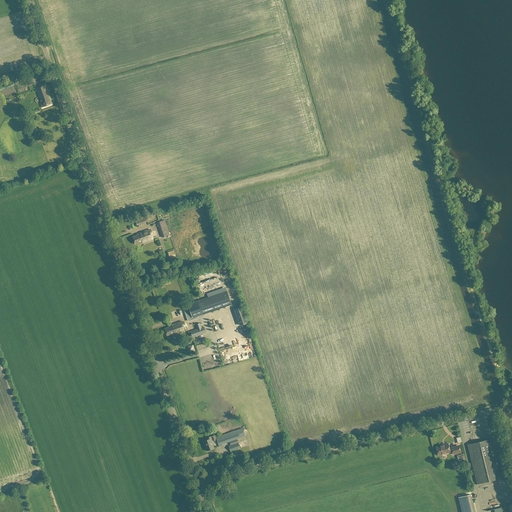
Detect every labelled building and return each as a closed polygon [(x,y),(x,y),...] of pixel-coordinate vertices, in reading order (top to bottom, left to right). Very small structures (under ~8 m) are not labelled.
[(34,83),(30,73),(25,75),(28,85),(34,83)] [(41,102),(40,103),(42,108),(51,104),(44,84),(35,87),(41,102)] [(167,228),(166,228),(164,221),(156,223),(159,231),(159,230),(160,233),(161,238),(169,235),(167,228)] [(149,230),(136,234),(136,236),(132,237),(134,245),(142,242),(142,243),(152,240),(149,230)] [(211,282),(221,280),(220,275),(222,274),(221,270),(214,272),(214,273),(203,276),(204,281),(210,279),(211,282)] [(187,305),(183,307),(188,322),(195,319),(195,317),(202,314),(231,305),(227,292),(208,298),(198,301),(187,305)] [(181,321),(168,326),(168,327),(164,329),(167,336),(174,334),(174,335),(185,332),(181,321)] [(203,327),(201,328),(200,324),(195,325),(197,330),(190,332),(192,338),(205,333),(203,327)] [(244,437),(242,429),(216,438),(218,446),(244,437)] [(207,440),(203,442),(206,451),(214,448),(212,443),(212,442),(210,437),(206,438),(207,440)] [(491,439),(467,445),(477,484),(501,479),(491,439)] [(240,449),(237,443),(228,446),(230,452),(240,449)] [(460,453),(459,447),(451,449),(449,449),(448,444),(447,444),(445,444),(444,445),(436,447),(438,455),(450,452),(452,452),(453,455),(460,453)] [(458,498),(461,511),(474,511),(470,495),(458,498)]
